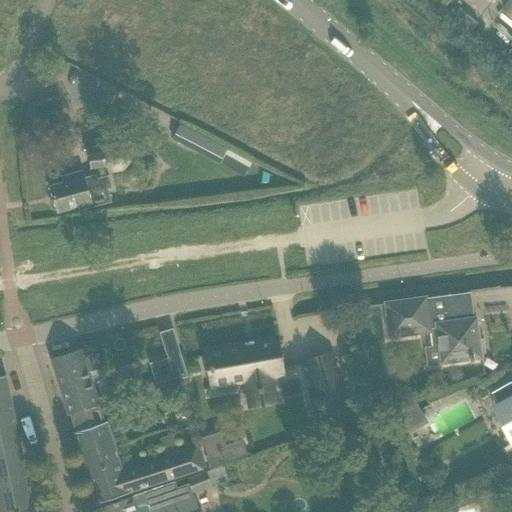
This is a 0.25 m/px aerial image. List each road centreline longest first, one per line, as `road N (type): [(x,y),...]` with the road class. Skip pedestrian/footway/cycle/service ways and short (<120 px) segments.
road 1 (residential): [(69,511),(20,338),(284,287)]
road 2 (secondary): [(393,87),(461,180),(511,208)]
road 3 (secondary): [(511,172),(469,149),(393,87)]
road 4 (secondary): [(393,87),(287,0)]
